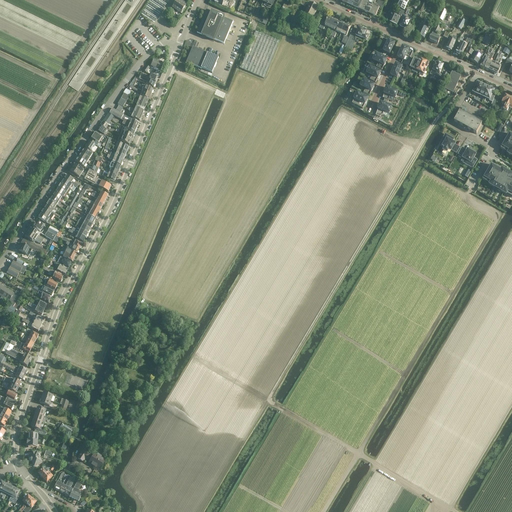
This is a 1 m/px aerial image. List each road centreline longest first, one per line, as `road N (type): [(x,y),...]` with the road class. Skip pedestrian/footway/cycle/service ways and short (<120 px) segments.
road 1 (residential): [(19,465),(15,435),(42,348),(178,48)]
road 2 (residential): [(0,263),(140,61),(163,41),(178,48)]
road 3 (track): [(0,166),(112,0)]
